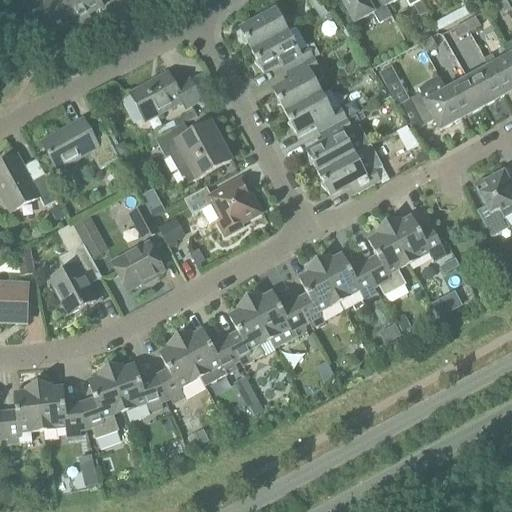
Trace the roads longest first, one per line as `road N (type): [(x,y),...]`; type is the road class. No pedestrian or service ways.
road 1 (residential): [(0,360),(61,354),(119,335),(312,240)]
road 2 (primary): [(511,363),(238,511)]
road 3 (residential): [(312,240),(195,28)]
road 4 (residential): [(312,240),(511,132)]
road 5 (residential): [(0,132),(195,28)]
road 6 (primary): [(332,511),(511,415)]
